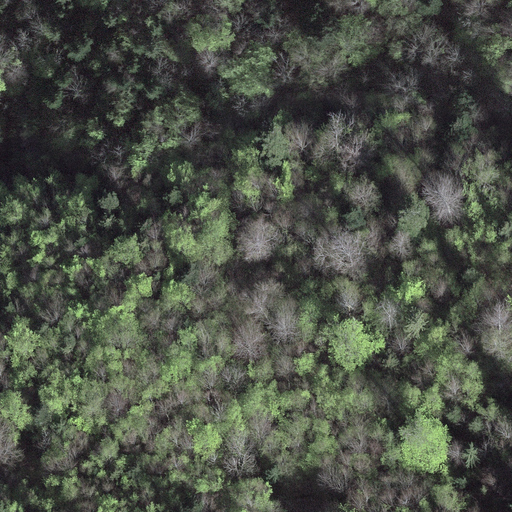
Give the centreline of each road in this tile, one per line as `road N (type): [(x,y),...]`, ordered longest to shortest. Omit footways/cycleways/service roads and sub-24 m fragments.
road 1 (track): [(0,478),(139,467),(192,478),(268,511)]
road 2 (track): [(344,511),(414,485),(511,477)]
